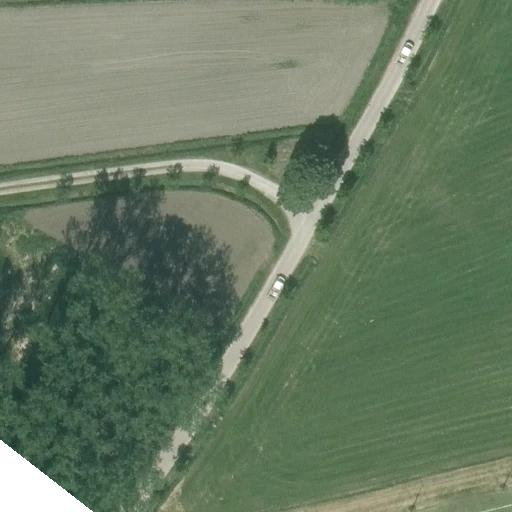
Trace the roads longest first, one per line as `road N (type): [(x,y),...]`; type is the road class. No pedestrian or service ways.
road 1 (residential): [(428,0),(314,219),(212,391),(128,511)]
road 2 (track): [(0,190),(170,167),(220,169),(314,219)]
